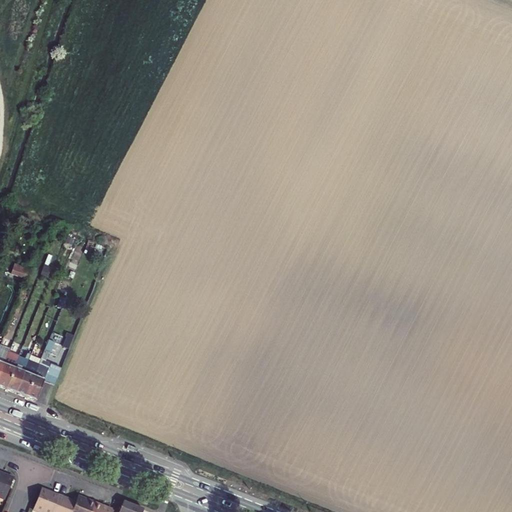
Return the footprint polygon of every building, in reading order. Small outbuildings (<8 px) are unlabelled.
[(25,279),(28,268),(13,264),(10,274),(25,279)] [(58,349),(54,359),(60,361),(64,351),(58,349)] [(0,350),(0,378),(8,357),(9,355),(0,350)] [(8,357),(0,378),(0,388),(6,391),(18,361),(8,357)] [(6,391),(17,396),(29,365),(18,361),(6,391)] [(38,369),(26,400),(36,404),(41,393),(44,384),(51,366),(41,362),(38,369)] [(29,365),(17,396),(26,400),(38,369),(29,365)] [(44,384),(54,388),(61,371),(51,366),(44,384)] [(55,511),(60,501),(42,494),(34,511),(55,511)] [(75,511),(77,507),(60,501),(55,511),(75,511)] [(77,507),(75,511),(93,511),(95,507),(80,501),(77,507)] [(122,503),(118,511),(142,511),(143,511),(122,503)]
